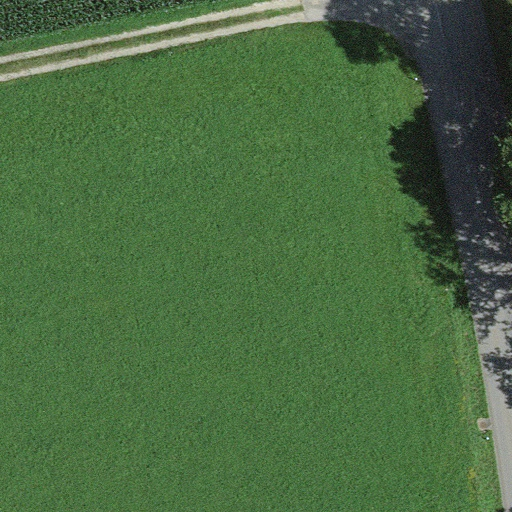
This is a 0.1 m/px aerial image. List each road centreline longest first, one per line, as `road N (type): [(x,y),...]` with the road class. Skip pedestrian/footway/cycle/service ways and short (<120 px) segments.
road 1 (unclassified): [(434,0),(511,353)]
road 2 (track): [(340,0),(0,64)]
